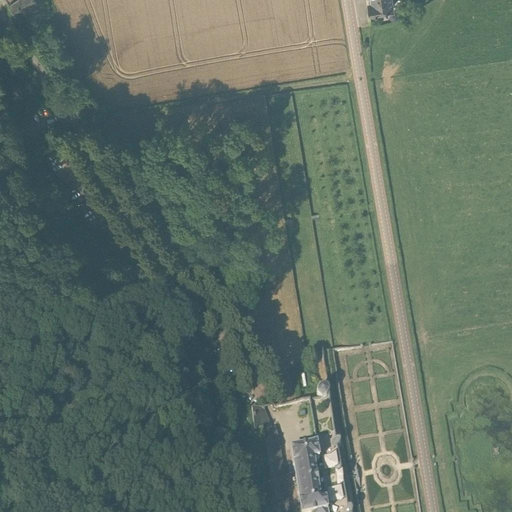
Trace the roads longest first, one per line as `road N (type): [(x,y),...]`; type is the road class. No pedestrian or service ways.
road 1 (secondary): [(433,511),(346,0)]
road 2 (track): [(211,324),(219,315),(223,266),(155,158),(152,108),(358,69)]
road 3 (unclassified): [(242,372),(0,13)]
